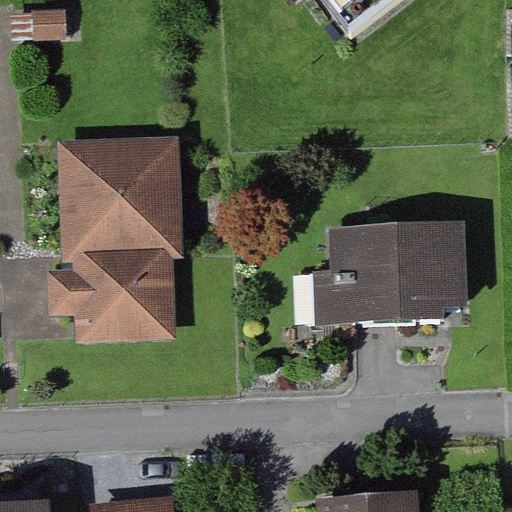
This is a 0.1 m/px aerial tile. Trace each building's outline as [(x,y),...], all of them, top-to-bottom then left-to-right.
[(411,0),(324,0),(353,39),(411,0)] [(172,139),(50,139),(50,356),(173,356),(172,139)] [(468,228),(351,228),(350,330),(468,331),(468,228)] [(176,511),(175,497),(97,505),(97,511),(176,511)] [(432,511),(432,500),(325,506),(325,511),(432,511)]
